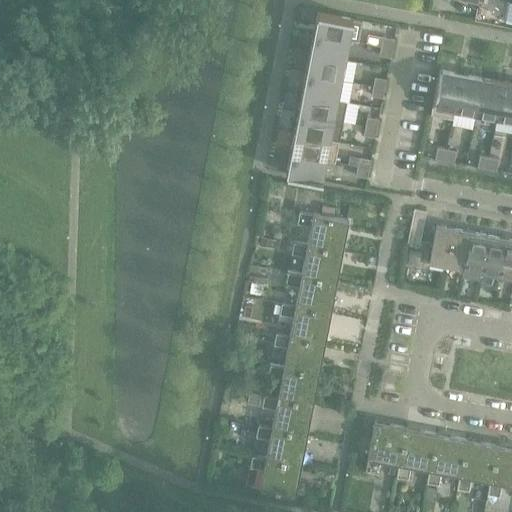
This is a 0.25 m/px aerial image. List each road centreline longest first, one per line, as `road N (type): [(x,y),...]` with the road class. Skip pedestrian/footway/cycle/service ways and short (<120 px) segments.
road 1 (residential): [(511,209),(379,182),(408,32)]
road 2 (residential): [(511,332),(432,317),(417,399),(511,418)]
